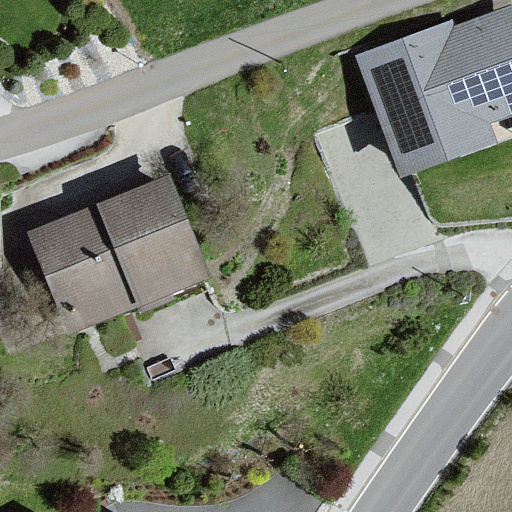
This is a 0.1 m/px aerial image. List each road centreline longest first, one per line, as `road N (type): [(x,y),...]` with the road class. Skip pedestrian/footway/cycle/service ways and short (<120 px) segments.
road 1 (residential): [(0,143),(384,0)]
road 2 (tertiary): [(511,325),(374,511)]
